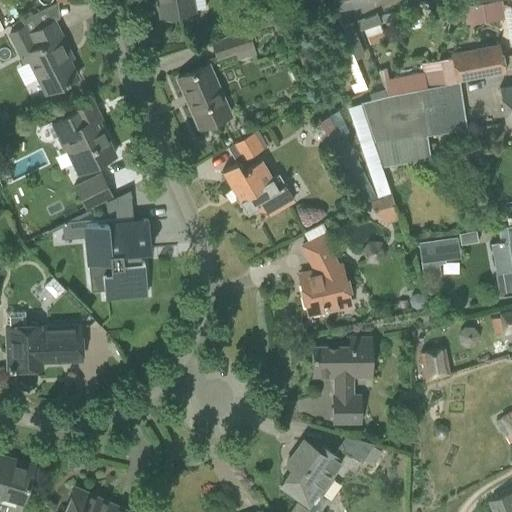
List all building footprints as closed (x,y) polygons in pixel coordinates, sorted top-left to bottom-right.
[(157,0),(160,17),(193,11),(191,0),(157,0)] [(332,0),(335,9),(366,0),(332,0)] [(498,0),(474,3),(464,5),(467,24),(505,18),(503,5),(502,0),(498,0)] [(235,4),(220,7),(223,24),(238,21),(235,4)] [(259,12),(242,16),(246,28),(262,23),(259,12)] [(376,15),(356,22),(359,29),(363,27),(364,29),(379,23),(376,15)] [(397,20),(382,24),(386,40),(402,35),(397,20)] [(419,20),(407,22),(408,30),(421,27),(419,20)] [(23,26),(8,33),(19,55),(23,64),(15,68),(23,84),(36,78),(44,93),(59,86),(77,77),(64,52),(68,50),(53,21),(35,30),(27,34),(23,26)] [(355,61),(365,56),(352,24),(342,28),(355,61)] [(216,59),(250,48),(245,32),(211,44),(216,59)] [(505,73),(500,45),(449,53),(450,57),(430,62),(435,87),(458,82),(505,73)] [(199,129),(217,121),(229,115),(207,65),(195,70),(177,78),(199,129)] [(426,136),(466,130),(458,82),(435,87),(360,104),(382,167),(430,159),(426,136)] [(511,127),(511,86),(504,87),(499,88),(501,103),(503,114),(505,129),(511,127)] [(50,122),(42,126),(39,130),(38,135),(40,139),(45,142),(50,141),(57,137),(64,151),(71,147),(83,171),(114,155),(92,111),(95,109),(91,101),(74,110),(75,112),(52,124),(50,122)] [(348,109),(328,113),(333,137),(347,134),(344,116),(349,115),(348,109)] [(312,131),(311,135),(312,138),(315,141),(319,142),(322,141),(328,138),(321,125),(315,128),(312,131)] [(244,137),(227,147),(236,163),(237,162),(237,163),(266,146),(257,130),(244,137)] [(236,163),(221,171),(246,213),(252,210),(254,214),(258,212),(265,213),(267,217),(284,207),(294,201),(284,186),(278,190),(271,178),(272,178),(262,160),(245,169),(246,172),(243,173),(237,163),(237,162),(236,163)] [(74,188),(85,210),(112,196),(101,174),(74,188)] [(391,195),(369,201),(368,202),(373,213),(386,223),(399,220),(391,195)] [(85,226),(90,277),(91,290),(104,289),(105,297),(126,295),(146,294),(142,251),(149,250),(146,220),(85,226)] [(475,231),(458,234),(459,243),(477,240),(475,231)] [(317,277),(299,281),(307,316),(352,305),(342,262),(338,263),(323,235),(302,246),(317,277)] [(456,237),(417,242),(422,275),(422,278),(423,278),(423,277),(438,275),(436,263),(443,262),(442,258),(457,256),(455,238),(456,238),(456,237)] [(52,278),(43,287),(54,298),(63,289),(52,278)] [(412,296),(409,301),(412,307),(417,309),(422,307),(425,302),(423,296),(417,294),(412,296)] [(501,317),(504,332),(511,330),(511,312),(500,314),(501,317)] [(5,313),(7,369),(41,368),(41,358),(80,357),(79,328),(39,330),(39,325),(25,326),(24,313),(5,313)] [(501,317),(492,319),(495,333),(504,332),(501,317)] [(349,346),(332,346),(312,346),(312,376),(335,376),(335,396),(332,396),(333,422),(359,422),(359,396),(351,396),(351,376),(370,376),(369,338),(349,338),(349,346)] [(443,348),(420,353),(425,380),(447,373),(443,348)] [(511,411),(499,419),(511,440),(511,411)] [(435,429),(435,435),(440,438),(445,435),(446,429),(440,426),(435,429)] [(361,463),(373,444),(343,436),(337,447),(361,463)] [(341,460),(339,458),(323,446),(319,451),(303,440),(286,465),(292,469),(280,485),(296,497),(307,504),(315,493),(320,497),(333,479),(329,476),(341,460)] [(0,456),(0,501),(21,508),(28,485),(33,466),(0,456)] [(130,511),(74,487),(66,505),(62,511),(130,511)] [(493,511),(511,511),(511,490),(488,501),(493,511)] [(311,511),(297,502),(290,511),(311,511)]
